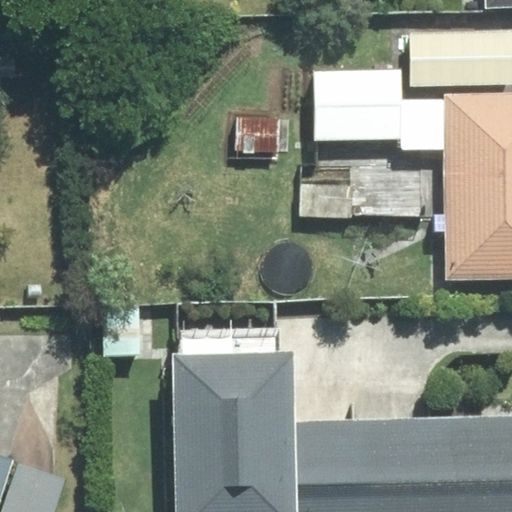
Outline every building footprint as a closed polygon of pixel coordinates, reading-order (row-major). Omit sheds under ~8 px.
[(511,31),(415,32),(415,84),(511,83),(511,31)] [(408,69),(320,70),(320,139),(408,138),(408,69)] [(450,149),(450,280),(511,279),(511,92),(410,93),(410,149),(450,149)] [(237,152),(284,155),(286,120),(239,117),(237,152)] [(511,511),(511,414),(307,420),(306,347),(180,351),(184,511),(511,511)] [(0,451),(0,511),(2,511),(20,458),(0,451)] [(60,511),(71,477),(23,462),(6,511),(60,511)]
